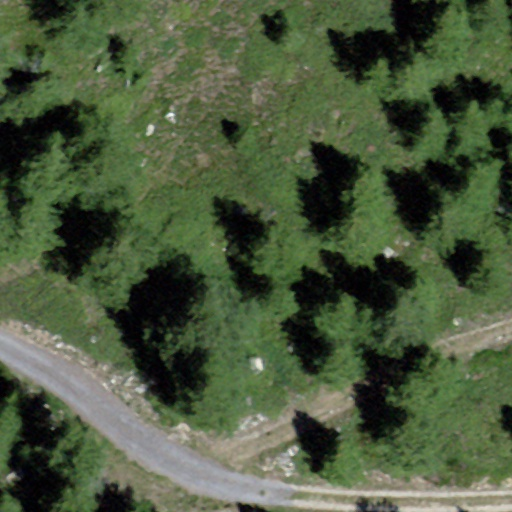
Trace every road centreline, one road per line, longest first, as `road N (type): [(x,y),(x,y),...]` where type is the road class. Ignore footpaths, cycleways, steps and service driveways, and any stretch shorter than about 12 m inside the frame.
road 1 (track): [(221,481),(363,390),(511,327)]
road 2 (track): [(221,481),(406,506),(511,498)]
road 3 (track): [(0,348),(221,481)]
